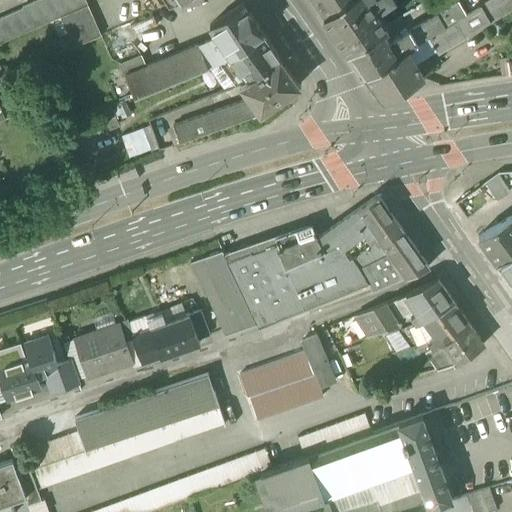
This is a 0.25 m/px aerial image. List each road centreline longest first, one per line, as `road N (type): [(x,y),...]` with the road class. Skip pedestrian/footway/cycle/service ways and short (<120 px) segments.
road 1 (primary): [(0,288),(239,206),(395,165)]
road 2 (primary): [(322,135),(0,244)]
road 3 (residential): [(0,428),(204,355)]
road 4 (primary): [(511,103),(365,126)]
road 5 (residential): [(511,331),(441,233)]
